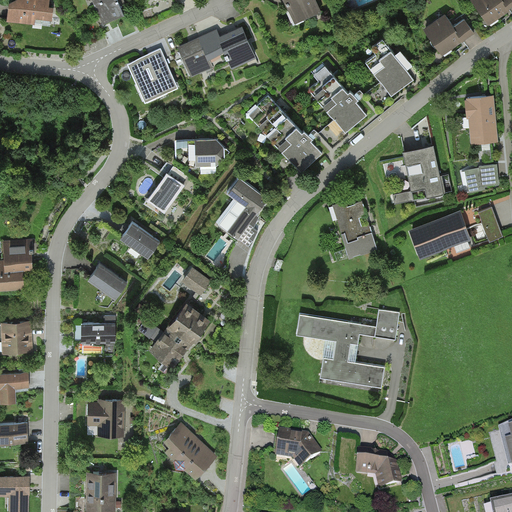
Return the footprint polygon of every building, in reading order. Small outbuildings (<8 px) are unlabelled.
[(19,0),(11,7),(8,26),(36,27),(37,22),(54,24),(55,11),(50,10),(51,0),(19,0)] [(96,0),(107,24),(132,13),(126,0),(96,0)] [(287,0),(298,24),(326,11),(320,0),(287,0)] [(511,0),(472,0),(489,24),(509,11),(511,14),(511,0)] [(445,14),(424,28),(442,53),(462,40),(469,50),(482,41),(466,17),(453,26),(445,14)] [(225,53),(234,71),(258,60),(244,27),(219,38),(216,31),(202,37),(211,59),(225,53)] [(359,53),(394,97),(419,77),(385,34),(359,53)] [(202,37),(182,46),(196,78),(216,69),(211,59),(202,37)] [(161,51),(127,66),(142,99),(175,84),(161,51)] [(301,78),(346,134),(373,113),(327,57),(301,78)] [(270,91),(246,114),(299,168),(304,174),(329,151),(270,91)] [(499,144),(495,96),(469,98),(473,146),(499,144)] [(390,206),(439,197),(425,119),(402,138),(405,158),(382,162),(390,206)] [(229,153),(221,140),(176,140),(176,161),(185,166),(222,165),(229,153)] [(481,169),(466,172),(472,195),(487,192),(487,187),(500,186),(499,165),(481,167),(481,169)] [(173,166),(145,204),(163,218),(191,180),(173,166)] [(442,174),(444,191),(452,190),(450,173),(442,174)] [(271,199),(242,177),(230,194),(235,198),(217,223),(250,248),(261,228),(259,215),(271,199)] [(365,196),(335,204),(351,259),(381,251),(365,196)] [(493,206),(479,211),(490,241),(504,236),(493,206)] [(462,209),(409,229),(420,258),(473,239),(462,209)] [(136,222),(124,237),(150,257),(162,242),(136,222)] [(33,240),(4,241),(4,257),(0,257),(0,288),(26,288),(25,269),(34,269),(33,240)] [(285,261),(279,258),(275,266),(280,269),(285,261)] [(102,263),(91,278),(116,297),(128,282),(102,263)] [(194,265),(183,279),(202,293),(213,279),(194,265)] [(188,304),(166,332),(185,347),(207,320),(188,304)] [(378,324),(304,313),(300,334),(329,338),(323,378),(385,388),(389,365),(358,360),(362,332),(397,338),(401,313),(381,309),(378,324)] [(185,347),(166,332),(147,318),(140,327),(151,336),(155,330),(163,336),(153,348),(172,363),(185,347)] [(33,321),(3,322),(4,352),(33,351),(33,321)] [(116,322),(82,322),(82,351),(116,352),(116,322)] [(30,372),(0,372),(0,400),(0,402),(19,402),(19,390),(31,390),(30,372)] [(100,435),(124,435),(124,398),(100,398),(100,403),(89,403),(89,425),(100,425),(100,435)] [(29,423),(0,423),(0,443),(29,443),(29,423)] [(220,457),(184,423),(164,444),(200,478),(220,457)] [(511,425),(503,428),(511,463),(511,425)] [(281,431),(279,457),(294,458),(303,470),(324,453),(307,433),(281,431)] [(391,453),(363,449),(360,473),(384,476),(387,488),(403,485),(398,461),(391,453)] [(118,471),(88,471),(88,510),(118,510),(118,471)] [(30,511),(30,475),(0,474),(0,495),(11,495),(10,511),(30,511)] [(511,511),(511,495),(487,502),(489,511),(511,511)]
